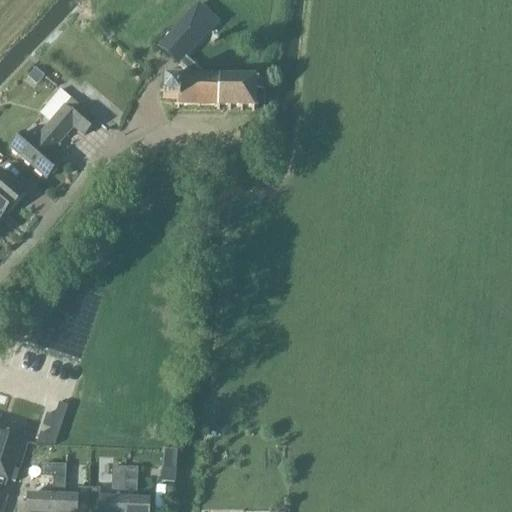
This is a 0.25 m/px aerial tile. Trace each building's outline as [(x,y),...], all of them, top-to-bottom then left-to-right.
[(198,6),(158,50),(168,59),(171,56),(192,76),(192,77),(178,76),(178,83),(163,83),(163,90),(163,96),(163,100),(177,100),(177,107),(197,107),(223,108),(227,108),(240,109),(255,109),(256,91),(263,91),(264,81),(257,80),(257,78),(212,78),(203,78),(203,75),(185,59),(217,24),(198,6)] [(37,112),(48,121),(69,95),(58,86),(37,112)] [(25,133),(11,150),(47,181),(60,165),(52,158),(61,148),(59,146),(73,130),(84,138),(97,122),(71,100),(68,103),(36,142),(32,138),(25,133)] [(0,219),(6,213),(9,216),(27,195),(0,171),(0,219)] [(40,434),(37,446),(55,447),(68,407),(59,405),(54,418),(46,415),(44,425),(51,428),(48,437),(40,434)] [(0,511),(4,511),(11,491),(3,488),(4,483),(8,484),(26,431),(0,422),(0,511)] [(53,479),(54,466),(41,465),(40,478),(53,479)] [(87,511),(89,489),(78,489),(77,498),(65,498),(66,467),(54,466),(53,479),(52,497),(51,511),(87,511)] [(123,511),(125,469),(113,469),(111,499),(100,499),(100,490),(92,489),(89,489),(87,511),(123,511)] [(125,469),(123,511),(148,511),(149,501),(136,501),(138,470),(125,469)] [(51,511),(52,497),(27,496),(26,511),(51,511)]
